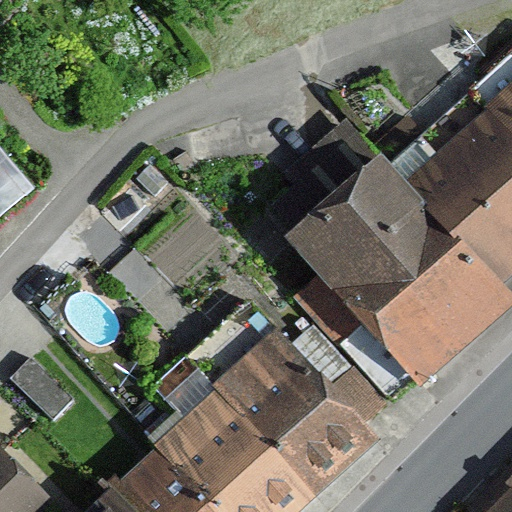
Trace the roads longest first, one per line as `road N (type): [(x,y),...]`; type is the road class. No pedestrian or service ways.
road 1 (residential): [(469,0),(137,127),(0,287)]
road 2 (tertiary): [(397,511),(511,396)]
